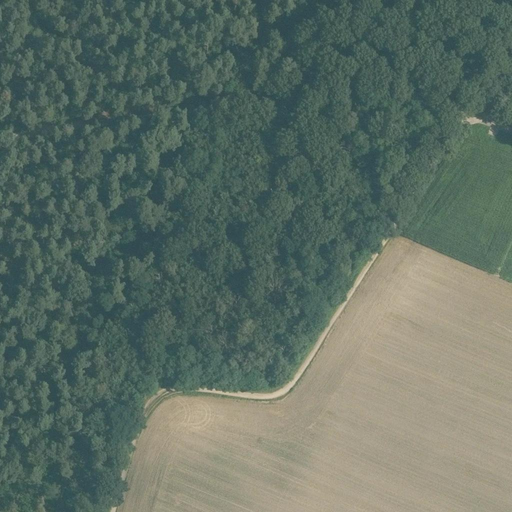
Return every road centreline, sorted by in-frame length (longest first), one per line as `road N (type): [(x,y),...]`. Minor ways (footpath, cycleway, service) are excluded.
road 1 (track): [(464,113),(287,389),(256,398),(166,390),(143,408),(109,511)]
road 2 (unknown): [(0,138),(250,103),(330,121),(426,99)]
